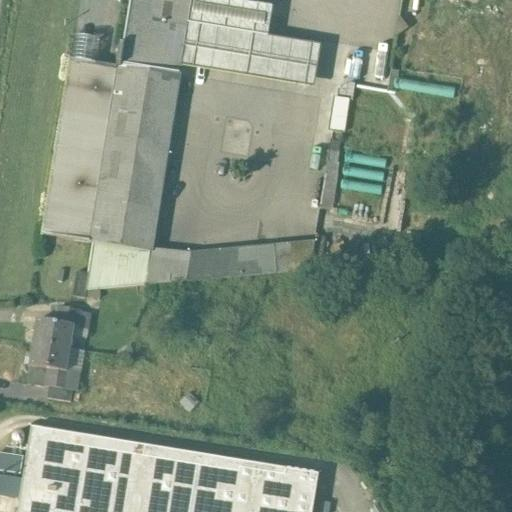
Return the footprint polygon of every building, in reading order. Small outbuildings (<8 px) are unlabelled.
[(191,0),(130,0),(123,48),(119,47),(116,69),(118,70),(90,244),(92,245),(150,255),(151,251),(172,116),(167,115),(174,73),(176,57),(182,58),(184,58),(183,63),(193,64),(200,20),(188,18),(191,0)] [(215,0),(191,0),(188,18),(200,20),(193,64),(183,63),(184,58),(182,58),(180,68),(314,90),(320,48),(267,39),(272,9),(215,0)] [(41,237),(90,244),(118,70),(116,69),(96,67),(100,42),(74,38),(71,62),(69,62),(41,237)] [(317,218),(315,227),(390,242),(398,233),(418,101),(458,107),(461,81),(390,70),(387,92),(347,85),(338,91),(317,218)] [(313,244),(274,248),(276,274),(310,272),(313,244)] [(85,292),(186,283),(191,256),(151,251),(150,255),(92,245),(85,292)] [(274,248),(191,256),(186,283),(276,274),(274,248)] [(54,327),(37,324),(29,369),(45,371),(42,388),(66,392),(70,375),(64,374),(72,331),(79,332),(82,314),(57,310),(54,327)] [(308,511),(312,478),(31,430),(17,511),(308,511)] [(21,434),(18,434),(16,434),(15,435),(14,436),(12,437),(11,440),(12,443),(13,444),(14,446),(16,447),(18,447),(20,447),(22,446),(23,445),(24,443),(24,442),(25,440),(24,438),(24,437),(22,435),(21,434)] [(23,460),(0,456),(0,474),(21,477),(23,460)] [(0,497),(16,500),(19,481),(0,477),(0,497)]
